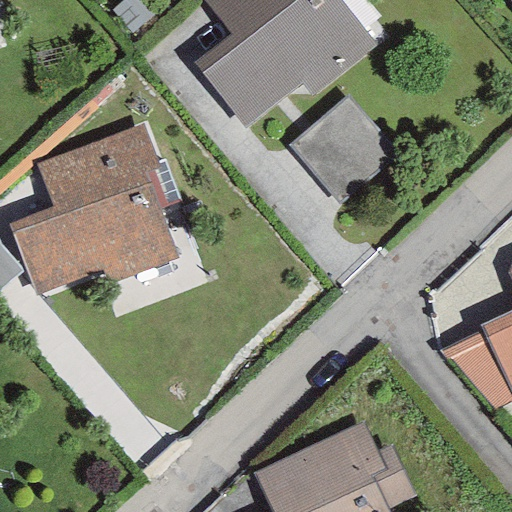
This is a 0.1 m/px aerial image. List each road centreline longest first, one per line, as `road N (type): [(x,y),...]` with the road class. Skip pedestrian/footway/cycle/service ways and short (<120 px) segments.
road 1 (residential): [(152,511),(383,303)]
road 2 (residential): [(383,303),(511,457)]
road 3 (residential): [(383,303),(511,181)]
